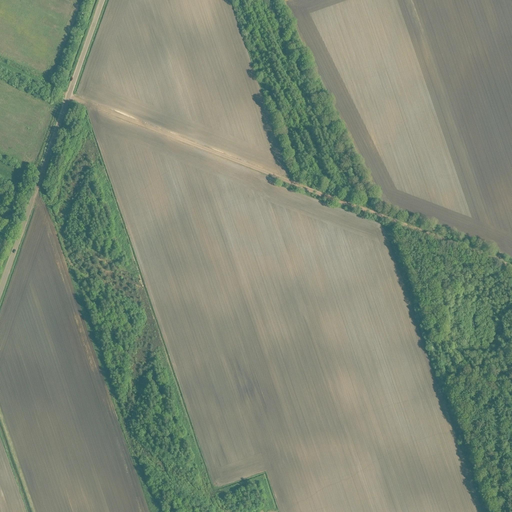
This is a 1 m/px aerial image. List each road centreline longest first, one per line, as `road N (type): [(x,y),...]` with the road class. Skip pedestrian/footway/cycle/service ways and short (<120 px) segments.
road 1 (track): [(0,65),(369,212)]
road 2 (unclassified): [(0,291),(102,0)]
road 3 (track): [(272,0),(369,212)]
road 4 (track): [(369,212),(511,267)]
